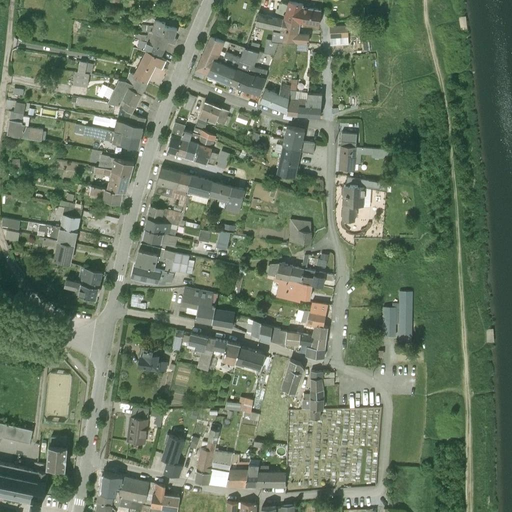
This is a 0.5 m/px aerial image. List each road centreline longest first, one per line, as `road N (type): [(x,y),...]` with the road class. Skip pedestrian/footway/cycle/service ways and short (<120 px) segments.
road 1 (track): [(468,511),(457,224),(424,0)]
road 2 (residential): [(335,363),(384,389),(380,485),(258,491)]
road 3 (residential): [(112,306),(335,363)]
road 4 (residential): [(126,233),(241,259),(290,256),(333,235)]
road 5 (track): [(0,334),(41,345),(77,337),(32,292),(0,231)]
road 6 (residential): [(258,491),(86,456)]
road 7 (residential): [(126,233),(177,75)]
road 8 (residential): [(177,75),(330,126)]
road 9 (track): [(90,434),(41,425),(45,344)]
road 10 (residential): [(333,235),(340,269),(335,363)]
